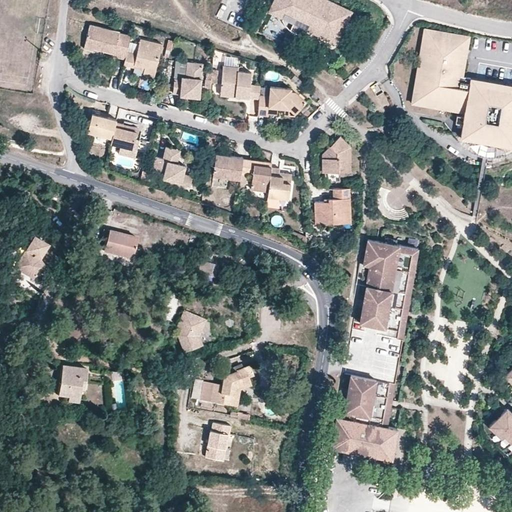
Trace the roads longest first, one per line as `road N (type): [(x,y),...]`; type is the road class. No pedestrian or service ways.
road 1 (tertiary): [(301,511),(329,311),(324,290),(290,254),(80,183)]
road 2 (residential): [(55,66),(93,93),(281,149),(302,147),(378,65),(409,4)]
road 3 (unknown): [(313,275),(141,277),(42,314),(3,314)]
road 4 (unknown): [(304,474),(197,475),(183,488)]
road 5 (residential): [(55,66),(55,99),(80,183)]
